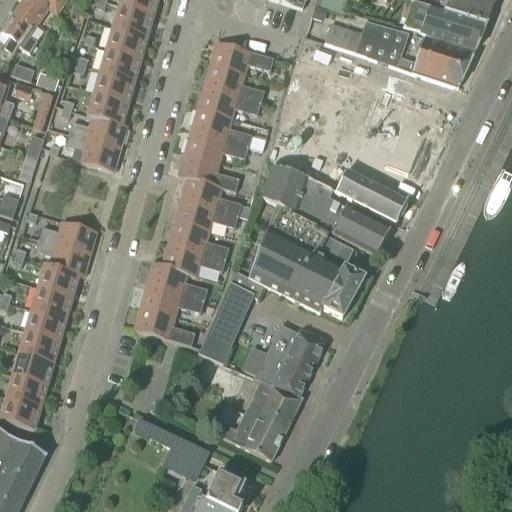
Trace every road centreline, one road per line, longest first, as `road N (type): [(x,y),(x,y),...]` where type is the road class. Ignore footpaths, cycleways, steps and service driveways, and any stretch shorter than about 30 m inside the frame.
road 1 (residential): [(193,21),(78,448),(43,511)]
road 2 (unclassified): [(279,511),(476,113)]
road 3 (residential): [(476,113),(193,21)]
